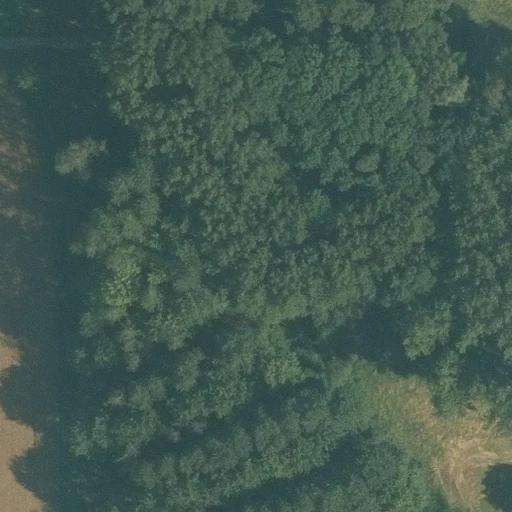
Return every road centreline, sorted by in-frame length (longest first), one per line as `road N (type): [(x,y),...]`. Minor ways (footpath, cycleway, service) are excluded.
road 1 (track): [(0,45),(80,202),(75,511)]
road 2 (residential): [(0,42),(368,29),(432,0)]
